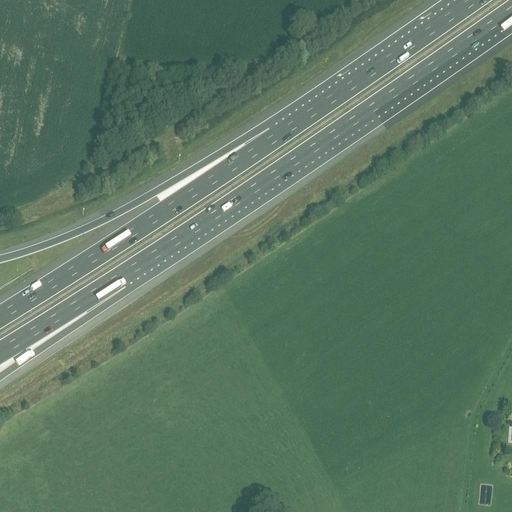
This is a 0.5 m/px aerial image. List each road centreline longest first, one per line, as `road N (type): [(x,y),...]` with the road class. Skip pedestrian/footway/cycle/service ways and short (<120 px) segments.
road 1 (motorway): [(118,277),(511,9)]
road 2 (motorway): [(274,137),(0,317)]
road 3 (motorway): [(274,137),(81,232),(0,259)]
road 4 (motorway): [(473,0),(274,137)]
road 5 (motorway): [(0,377),(69,330),(118,277)]
road 6 (motorway): [(0,352),(118,277)]
